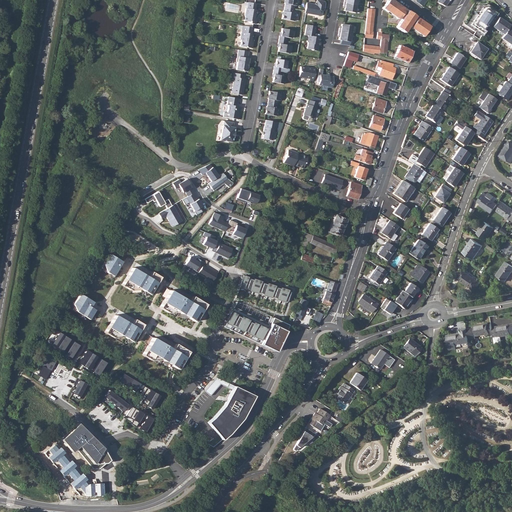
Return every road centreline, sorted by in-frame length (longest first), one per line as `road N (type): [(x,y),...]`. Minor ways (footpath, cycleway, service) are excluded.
road 1 (secondary): [(53,0),(0,300)]
road 2 (residential): [(368,211),(446,30)]
road 3 (residential): [(235,271),(251,223),(215,206),(190,177),(176,174),(132,202)]
road 4 (secondary): [(15,499),(128,509),(186,481)]
road 5 (residential): [(243,158),(272,0)]
road 6 (secondary): [(205,511),(303,396)]
road 7 (residential): [(481,165),(429,306)]
road 8 (secondary): [(186,481),(248,424),(277,365)]
road 9 (residential): [(368,211),(243,158)]
road 10 (residential): [(132,202),(161,232),(235,271)]
road 11 (residential): [(213,338),(210,362),(155,444)]
